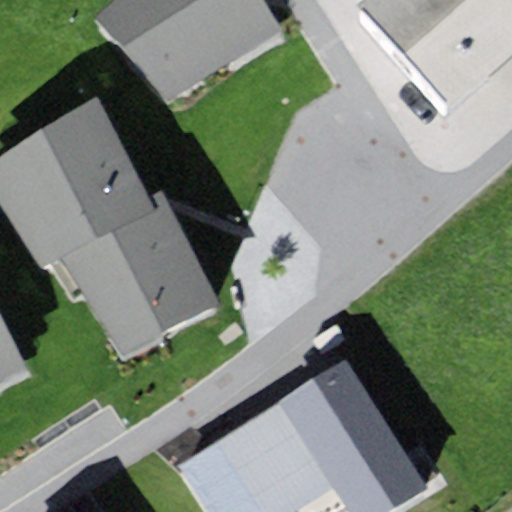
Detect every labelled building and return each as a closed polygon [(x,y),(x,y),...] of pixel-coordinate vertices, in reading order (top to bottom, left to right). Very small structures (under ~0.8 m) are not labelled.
[(106,0),(96,8),(166,97),(281,25),(263,0),(106,0)] [(511,0),(382,0),(360,20),(440,114),(511,53),(511,0)] [(147,182),(100,94),(0,155),(0,200),(39,264),(61,251),(118,352),(216,296),(162,189),(153,193),(147,182)] [(0,382),(25,371),(0,322),(0,382)] [(343,358),(209,445),(252,511),(295,511),(332,488),(347,511),(379,511),(424,483),(343,358)]
